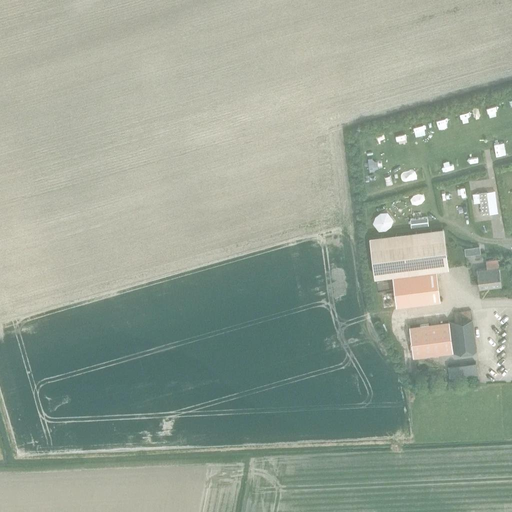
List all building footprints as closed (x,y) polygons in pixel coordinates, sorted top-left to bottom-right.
[(481,215),(489,214),(486,192),(473,194),(474,203),(480,202),(481,215)] [(398,304),(438,299),(434,269),(447,268),(442,227),(371,237),(376,277),(395,274),(398,304)] [(477,270),(479,288),(500,286),(497,259),(486,260),(487,269),(477,270)] [(454,320),(409,326),(413,356),(453,351),(453,352),(475,349),(470,310),(453,312),(454,320)] [(476,362),(448,366),(450,378),(477,375),(476,362)]
